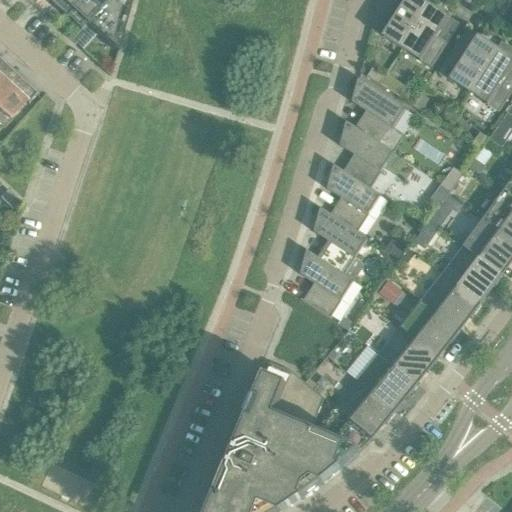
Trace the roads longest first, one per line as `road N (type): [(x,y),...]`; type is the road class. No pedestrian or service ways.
road 1 (residential): [(187,511),(275,275),(360,0)]
road 2 (residential): [(0,378),(88,109),(0,25)]
road 3 (residential): [(315,511),(405,439),(511,303)]
road 4 (tertiary): [(511,360),(427,484)]
